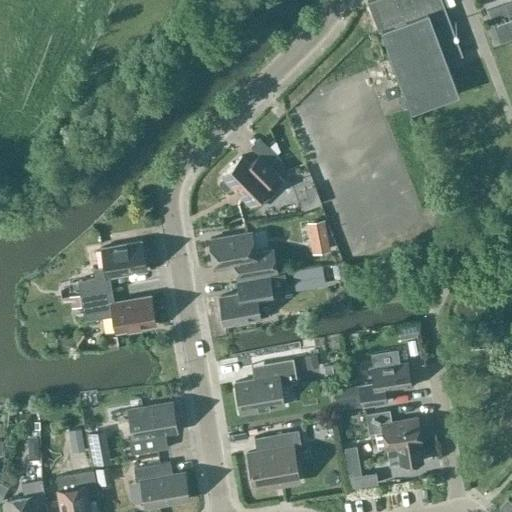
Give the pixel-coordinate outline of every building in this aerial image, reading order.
[(446,60),(462,54),(441,0),(369,0),(367,1),(378,31),(381,30),(411,110),(458,92),(450,71),(446,60)] [(269,148),(260,156),(271,167),(280,159),(269,148)] [(223,175),(219,180),(219,184),(224,189),(229,189),(233,185),(255,208),(284,180),(271,167),(260,156),(259,154),(249,164),(241,155),(222,174),(223,175)] [(324,167),(310,172),(316,186),(316,188),(330,182),(324,167)] [(274,246),(254,249),(250,231),(209,238),(214,268),(234,264),(236,278),(278,271),(274,246)] [(327,237),(311,240),(313,251),(329,248),(327,237)] [(109,274),(146,268),(141,240),(101,247),(105,265),(93,267),(94,276),(77,279),(80,293),(111,288),(109,274)] [(322,265),(305,268),(308,286),(325,283),(322,265)] [(273,298),(272,292),(288,289),(285,272),(237,280),(239,292),(219,295),(224,323),(260,317),(257,301),(273,298)] [(155,323),(150,295),(114,301),(111,288),(80,293),(60,297),(61,302),(81,299),(84,316),(112,311),(116,330),(155,323)] [(416,324),(405,326),(407,337),(418,335),(416,324)] [(372,382),(331,389),(334,409),(386,400),(384,388),(411,384),(407,360),(396,362),(395,357),(395,356),(395,355),(394,354),(394,353),(393,352),(393,351),(392,351),(391,350),(390,349),(389,349),(388,348),(387,348),(386,348),(385,348),(384,347),(384,348),(383,348),(382,348),(381,348),(380,348),(379,349),(378,349),(378,350),(377,350),(376,351),(376,352),(375,353),(374,354),(374,355),(374,356),(374,357),(374,358),(373,359),(374,360),(374,361),(375,365),(370,366),(372,382)] [(307,367),(318,365),(316,354),(305,356),(307,367)] [(253,378),(234,381),(239,412),(284,404),(283,400),(295,398),(292,382),(297,381),(292,357),(251,364),(253,378)] [(331,364),(323,366),(324,374),(332,373),(331,364)] [(164,431),(177,429),(172,401),(128,408),(132,436),(128,436),(131,453),(167,446),(164,431)] [(385,447),(398,445),(401,463),(421,460),(418,442),(420,441),(416,416),(390,420),(388,408),(365,412),(368,432),(382,430),(385,447)] [(71,429),(73,442),(85,440),(83,427),(71,429)] [(280,483),(299,480),(293,445),(300,444),(297,428),(253,436),(256,450),(246,452),(251,481),(279,476),(280,483)] [(38,436),(28,437),(29,456),(39,456),(38,436)] [(109,452),(93,455),(94,464),(111,461),(109,452)] [(189,497),(184,471),(172,473),(169,460),(133,466),(135,480),(140,479),(144,505),(189,497)] [(99,483),(109,482),(106,465),(96,467),(99,483)] [(61,511),(88,511),(85,494),(97,492),(92,468),(72,472),(55,475),(57,489),(61,511)] [(8,511),(35,511),(34,503),(45,501),(41,478),(21,481),(23,495),(6,498),(8,511)] [(506,496),(496,507),(501,511),(511,511),(511,503),(509,501),(511,500),(506,496)]
